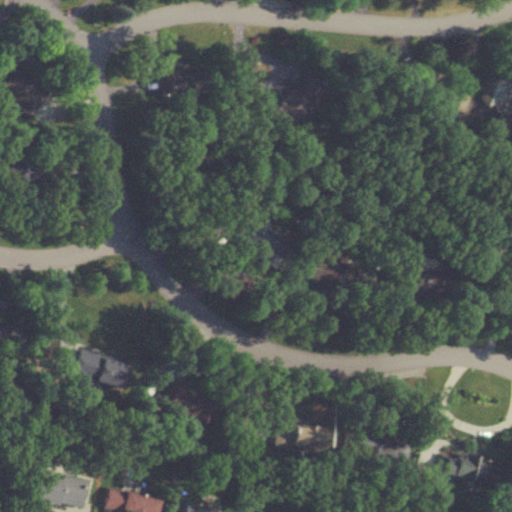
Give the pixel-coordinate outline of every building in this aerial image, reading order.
[(0,64),(0,94),(32,115),(46,94),(0,64)] [(205,93),(201,68),(156,75),(160,101),(205,93)] [(292,129),(317,84),(293,71),(268,115),(292,129)] [(509,118),(511,105),(511,81),(480,73),(471,107),(509,118)] [(437,118),(458,124),(466,96),(445,90),(437,118)] [(38,161),(0,160),(0,182),(38,182),(38,161)] [(277,273),(289,256),(262,238),(251,256),(277,273)] [(302,281),(342,289),(347,265),(307,257),(302,281)] [(126,364),(76,351),(70,376),(120,389),(126,364)] [(209,400),(164,383),(154,407),(200,425),(209,400)] [(271,445),(321,451),(324,426),(274,421),(271,445)] [(407,442),(344,431),(340,455),(402,466),(407,442)] [(490,477),(493,460),(434,452),(431,475),(482,482),(482,476),(490,477)] [(60,475),(59,480),(34,475),(29,500),(80,509),(86,480),(60,475)] [(118,511),(145,511),(145,510),(154,511),(157,499),(105,489),(101,508),(118,511)]
